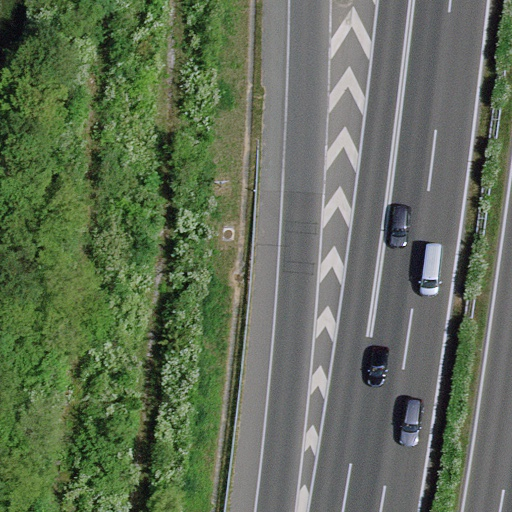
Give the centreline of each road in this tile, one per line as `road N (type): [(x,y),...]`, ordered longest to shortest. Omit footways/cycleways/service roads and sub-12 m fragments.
road 1 (motorway): [(432,0),(363,511)]
road 2 (motorway): [(308,0),(304,171),(275,511)]
